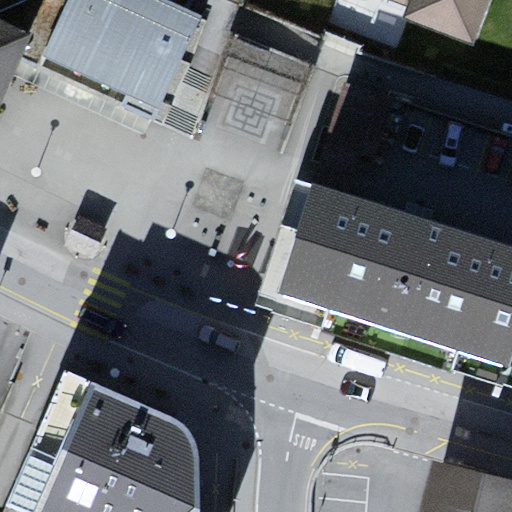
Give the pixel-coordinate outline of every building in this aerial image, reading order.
[(0,0),(0,126),(22,69),(52,0),(0,0)] [(199,0),(52,0),(22,69),(150,122),(199,0)] [(480,0),(387,0),(472,26),(480,0)] [(347,74),(326,142),(378,158),(399,89),(347,74)] [(301,196),(271,299),(506,367),(511,345),(511,257),(328,204),(301,196)] [(188,511),(176,429),(63,380),(13,511),(16,511),(188,511)] [(511,511),(511,467),(432,453),(420,511),(511,511)]
